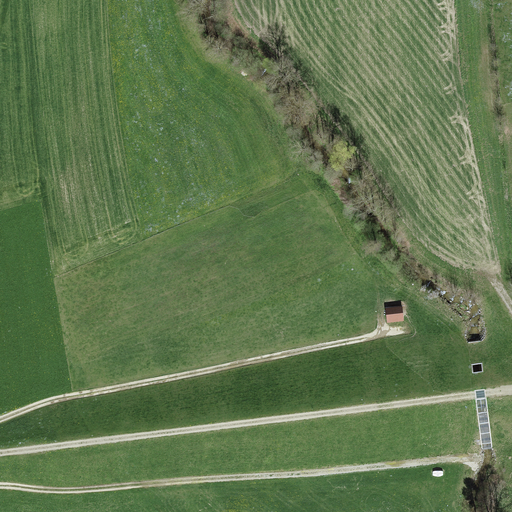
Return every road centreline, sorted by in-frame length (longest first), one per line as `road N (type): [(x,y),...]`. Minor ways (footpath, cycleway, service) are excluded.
road 1 (track): [(511,387),(0,451)]
road 2 (track): [(0,485),(68,490),(474,456)]
road 3 (track): [(0,420),(57,398),(394,331)]
